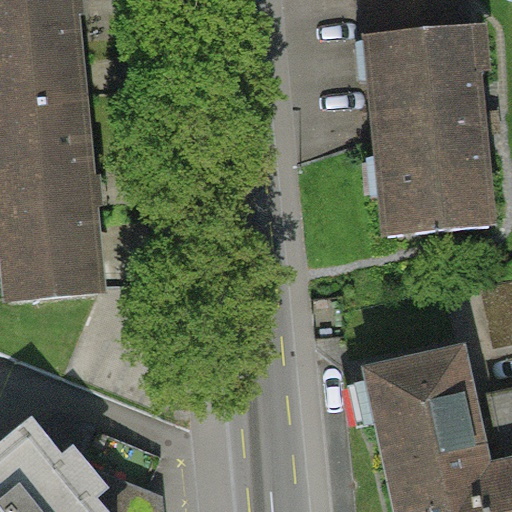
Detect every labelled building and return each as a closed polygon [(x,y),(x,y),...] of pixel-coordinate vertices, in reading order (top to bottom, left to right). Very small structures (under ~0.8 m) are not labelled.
[(0,0),(0,112),(80,106),(69,0),(0,0)] [(361,0),(366,45),(470,36),(466,0),(361,0)] [(366,45),(356,46),(374,249),(488,239),(470,36),(366,45)] [(0,310),(98,302),(80,106),(0,112),(0,310)] [(511,283),(484,289),(497,350),(511,346),(511,283)] [(511,511),(511,395),(479,403),(467,353),(362,378),(392,511),(511,511)] [(0,460),(0,511),(167,511),(166,499),(152,493),(148,491),(166,460),(57,417),(38,429),(0,460)]
